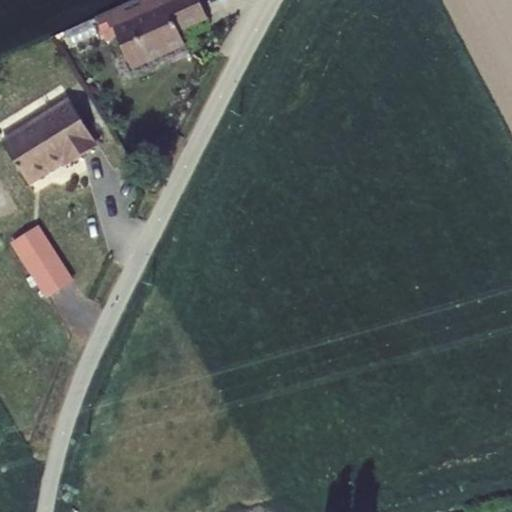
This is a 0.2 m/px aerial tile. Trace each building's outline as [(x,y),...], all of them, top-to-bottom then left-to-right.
[(125,22),(114,27),(132,68),(186,44),(180,31),(209,18),(200,0),(138,0),(119,9),(125,22)] [(108,13),(114,27),(125,22),(119,9),(108,13)] [(4,143),(30,184),(64,162),(67,167),(99,147),(72,101),(4,143)] [(13,242),(30,269),(55,253),(38,226),(13,242)] [(30,269),(47,297),(72,281),(55,253),(30,269)]
